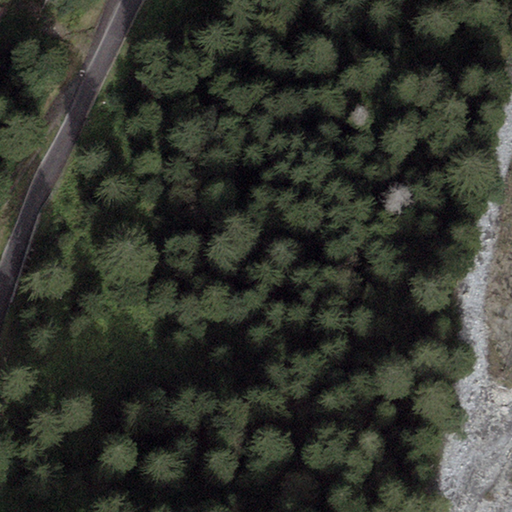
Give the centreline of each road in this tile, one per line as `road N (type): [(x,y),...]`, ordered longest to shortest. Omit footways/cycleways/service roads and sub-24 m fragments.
road 1 (tertiary): [(136,0),(57,159),(0,326)]
road 2 (track): [(94,88),(58,109),(0,199)]
